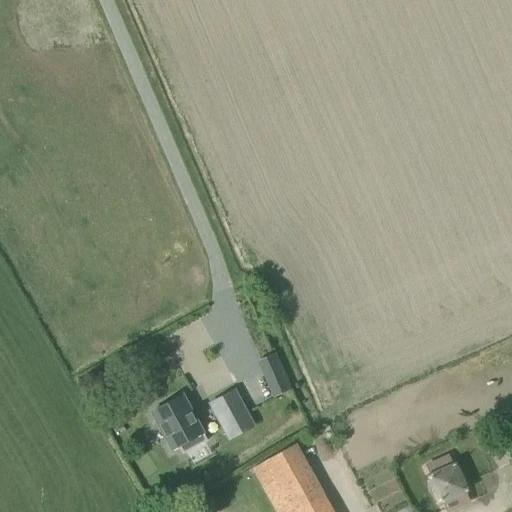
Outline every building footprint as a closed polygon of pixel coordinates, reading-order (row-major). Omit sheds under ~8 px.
[(253,427),(234,392),(209,405),(228,440),(253,427)] [(380,395),(292,432),(301,453),(389,416),(380,395)] [(181,397),(151,413),(163,436),(194,420),(181,397)] [(386,432),(398,460),(417,452),(423,465),(464,447),(446,406),(386,432)] [(502,459),(511,454),(511,437),(508,430),(491,438),(502,459)] [(366,504),(397,491),(376,441),(346,454),(366,504)] [(331,511),(295,444),(251,470),(273,511),(331,511)] [(469,501),(449,457),(427,467),(447,511),(469,501)]
